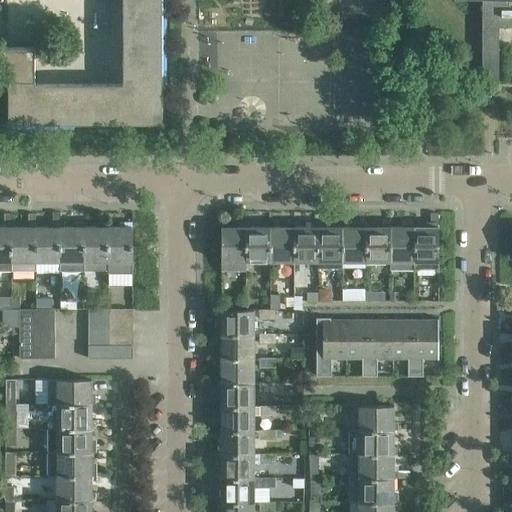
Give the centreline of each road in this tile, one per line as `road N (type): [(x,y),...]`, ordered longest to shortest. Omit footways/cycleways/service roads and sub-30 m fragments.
road 1 (residential): [(474,511),(474,180)]
road 2 (residential): [(179,511),(180,181)]
road 3 (residential): [(474,180),(180,181)]
road 4 (residential): [(180,181),(0,183)]
